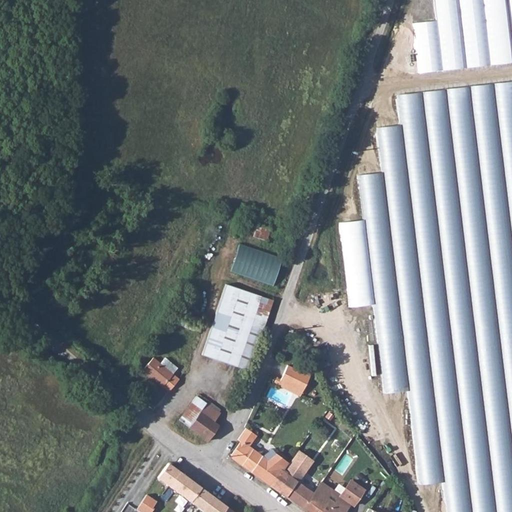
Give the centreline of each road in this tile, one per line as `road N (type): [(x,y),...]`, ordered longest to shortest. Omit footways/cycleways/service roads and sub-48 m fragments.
road 1 (unclassified): [(392,0),(285,310),(210,465)]
road 2 (unclassified): [(0,296),(118,392)]
